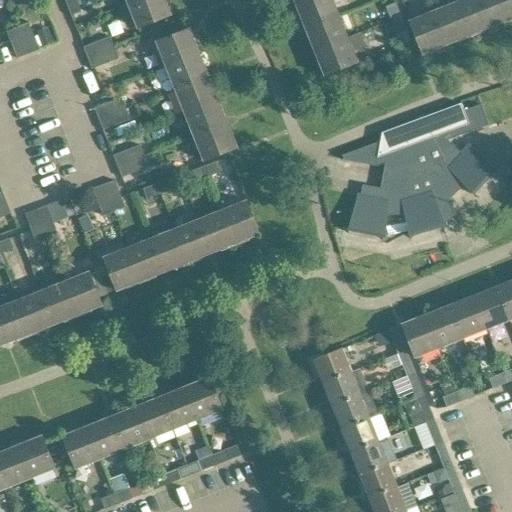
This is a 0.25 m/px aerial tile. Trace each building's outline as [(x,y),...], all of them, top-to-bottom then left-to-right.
[(81,12),(76,0),(70,0),(65,2),(71,16),(81,12)] [(165,5),(162,0),(137,0),(128,4),(137,28),(170,15),(166,5),(165,5)] [(337,14),(331,0),(305,0),(297,4),(302,18),(301,18),(305,28),(337,14)] [(493,25),(483,0),(462,0),(457,2),(470,35),(471,34),(470,33),(483,28),(484,29),(493,25)] [(511,4),(510,0),(483,0),(493,25),(503,21),(502,20),(511,16),(511,4)] [(385,6),(391,20),(401,16),(395,2),(385,6)] [(470,35),(457,2),(433,12),(446,44),(456,40),(456,39),(468,34),(469,35),(470,35)] [(446,44),(433,12),(409,21),(422,54),(424,53),(423,52),(436,47),(437,48),(446,44)] [(347,38),(337,14),(305,28),(309,37),(310,37),(315,50),(347,38)] [(406,30),(401,16),(391,20),(396,34),(406,30)] [(28,23),(17,27),(28,54),(39,50),(28,23)] [(28,54),(17,27),(6,32),(17,58),(28,54)] [(156,42),(166,66),(197,54),(192,40),(193,40),(189,29),(156,42)] [(87,58),(114,48),(110,37),(83,47),(87,58)] [(357,62),(347,38),(315,50),(321,64),(320,65),(324,75),(357,62)] [(114,48),(87,58),(92,69),(118,59),(114,48)] [(203,68),(197,54),(166,66),(175,90),(208,77),(204,67),(203,68)] [(98,94),(115,93),(113,69),(96,71),(98,94)] [(212,86),(208,77),(175,90),(185,113),(216,101),(210,87),(212,86)] [(121,98),(94,109),(99,120),(125,109),(121,98)] [(221,114),(216,101),(185,113),(194,137),(226,124),(223,114),(221,114)] [(447,140),(488,125),(480,104),(464,111),(461,103),(443,110),(445,115),(430,120),(428,117),(425,116),(422,116),(420,116),(418,118),(416,119),(414,121),(414,122),(391,131),(391,129),(382,133),(380,141),(341,156),(342,157),(343,156),(344,159),(343,159),(342,160),(376,166),(385,163),(380,188),(363,185),(361,195),(359,194),(348,234),(349,234),(350,230),(382,237),(382,241),(383,241),(386,215),(405,214),(411,240),(412,239),(411,235),(442,226),(444,230),(445,229),(443,224),(455,217),(447,201),(465,185),(476,196),(477,196),(474,193),(496,168),(499,171),(500,170),(467,145),(460,152),(447,140)] [(130,120),(125,109),(99,120),(103,131),(130,120)] [(230,133),(226,124),(194,137),(204,161),(236,148),(235,146),(234,147),(229,134),(230,133)] [(140,145),(113,156),(117,167),(144,156),(140,145)] [(148,167),(144,156),(117,167),(122,177),(148,167)] [(219,159),(205,165),(209,175),(223,170),(219,159)] [(209,175),(205,165),(191,170),(195,181),(209,175)] [(172,178),(158,183),(162,193),(176,188),(172,178)] [(116,180),(104,185),(114,212),(126,207),(116,180)] [(162,193),(158,183),(144,189),(148,199),(162,193)] [(114,212),(104,185),(92,189),(102,216),(114,212)] [(258,234),(245,201),(221,211),(234,244),(235,243),(234,242),(247,237),(248,238),(258,234)] [(0,217),(11,214),(6,203),(0,205),(0,217)] [(47,206),(36,210),(46,237),(57,233),(47,206)] [(46,237),(36,210),(25,214),(35,241),(46,237)] [(234,244),(221,211),(198,220),(211,253),(220,249),(220,248),(233,243),(233,244),(234,244)] [(211,253),(198,220),(174,230),(187,262),(188,262),(188,261),(201,255),(201,257),(211,253)] [(187,262),(174,230),(151,239),(164,271),(174,268),(173,266),(186,261),(186,262),(187,262)] [(9,239),(0,241),(0,253),(13,249),(9,239)] [(164,271),(151,239),(128,249),(141,281),(141,280),(141,279),(154,274),(154,275),(164,271)] [(141,281),(128,249),(104,258),(117,290),(127,286),(126,285),(139,280),(140,281),(141,281)] [(88,273),(64,282),(77,315),(78,314),(77,313),(90,308),(91,309),(101,305),(88,273)] [(77,315),(64,282),(41,291),(54,324),(63,320),(63,319),(76,314),(76,315),(77,315)] [(511,318),(511,282),(506,284),(506,283),(496,287),(509,319),(511,318)] [(509,319),(496,287),(487,291),(487,292),(473,297),(486,329),(509,319)] [(54,324),(41,291),(17,301),(30,333),(31,333),(31,332),(44,327),(44,328),(54,324)] [(486,329),(473,297),(459,303),(459,302),(449,306),(462,338),(486,329)] [(30,333),(17,301),(0,307),(0,325),(7,343),(16,339),(16,338),(29,332),(30,334),(30,333)] [(462,338),(449,306),(440,309),(440,311),(426,316),(439,347),(462,338)] [(439,347),(426,316),(413,321),(412,320),(402,324),(415,357),(439,347)] [(388,330),(398,353),(406,350),(396,326),(388,330)] [(313,361),(322,383),(351,372),(342,349),(342,348),(313,360),(313,361)] [(406,350),(398,353),(407,376),(415,373),(406,350)] [(360,368),(351,372),(322,383),(331,407),(360,395),(369,391),(360,368)] [(511,368),(503,373),(507,383),(511,380),(511,368)] [(424,396),(415,373),(407,376),(417,399),(424,396)] [(507,383),(503,373),(489,378),(493,388),(507,383)] [(199,383),(184,389),(197,420),(222,409),(209,378),(198,382),(199,383)] [(470,386),(456,391),(460,401),(474,396),(470,386)] [(197,420),(184,389),(170,394),(170,393),(160,397),(172,429),(197,420)] [(369,391),(360,395),(331,407),(341,430),(369,418),(378,414),(369,391)] [(460,401),(456,391),(442,397),(446,407),(460,401)] [(405,404),(414,427),(426,422),(434,419),(424,396),(417,399),(405,404)] [(172,429),(160,397),(150,401),(150,403),(136,408),(148,439),(172,429)] [(148,439),(136,408),(122,414),(121,413),(111,417),(124,449),(148,439)] [(124,449),(111,417),(102,421),(102,422),(88,428),(100,458),(124,449)] [(379,441),(369,418),(341,430),(350,453),(379,441)] [(434,419),(426,422),(436,445),(443,442),(434,419)] [(100,458),(88,428),(74,433),(73,432),(62,436),(75,468),(100,458)] [(31,442),(17,447),(29,478),(54,468),(41,436),(31,440),(31,442)] [(388,437),(379,441),(350,453),(359,476),(388,464),(397,460),(388,437)] [(230,457),(254,450),(251,438),(226,445),(230,457)] [(452,465),(443,442),(436,445),(445,468),(452,465)] [(29,478),(17,447),(3,453),(2,452),(0,452),(0,474),(5,488),(29,478)] [(225,450),(211,455),(215,465),(229,460),(225,450)] [(215,465),(211,455),(197,461),(201,471),(215,465)] [(397,487),(388,464),(359,476),(368,499),(397,487)] [(445,468),(455,491),(462,488),(452,465),(445,468)] [(177,469),(164,475),(168,485),(181,479),(177,469)] [(168,485),(164,475),(150,480),(154,490),(168,485)] [(120,477),(111,481),(116,493),(125,489),(120,477)] [(373,511),(401,511),(406,510),(397,487),(368,499),(373,511)] [(129,488),(116,494),(119,504),(133,498),(129,488)] [(462,488),(455,491),(453,492),(454,492),(440,498),(446,511),(469,511),(471,511),(462,488)] [(119,504),(116,494),(102,499),(105,509),(119,504)]
